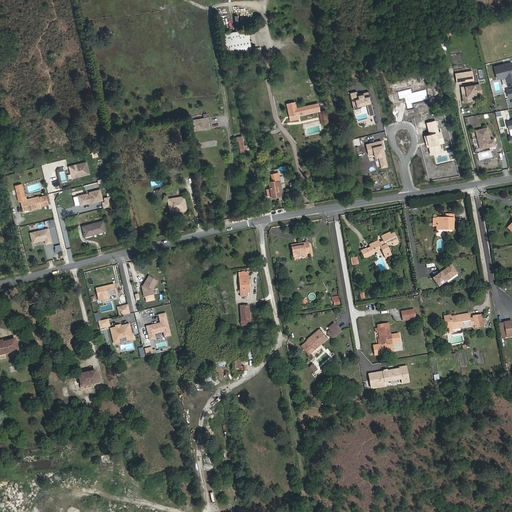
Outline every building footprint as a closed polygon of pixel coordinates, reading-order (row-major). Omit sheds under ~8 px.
[(249,37),(248,29),(223,34),(224,42),(249,37)] [(252,52),(249,37),(224,42),(227,57),(252,52)] [(465,66),(463,56),(460,56),(450,58),(453,69),(465,66)] [(511,64),(511,63),(494,67),(497,78),(501,77),(501,79),(506,78),(508,86),(511,85),(511,88),(507,90),(509,98),(511,96),(511,64)] [(474,79),(474,75),(472,69),(456,73),(457,82),(468,79),(468,80),(474,79)] [(477,98),(476,92),(476,89),(467,91),(466,87),(461,88),(462,100),(477,98)] [(328,122),(325,110),(319,112),(322,124),(328,122)] [(208,117),(191,118),(192,130),(209,129),(208,117)] [(475,130),(480,149),(495,145),(494,139),(490,140),(487,128),(475,130)] [(69,166),(72,178),(89,174),(86,162),(69,166)] [(282,192),(278,173),(271,175),(272,182),(269,183),(270,189),(266,190),(268,196),(271,196),(272,198),(278,197),(277,193),(282,192)] [(24,194),(22,185),(16,186),(18,195),(24,194)] [(87,193),(78,196),(80,205),(90,203),(89,202),(92,201),(92,203),(103,200),(100,190),(89,192),(90,194),(88,195),(87,193)] [(41,206),(39,196),(26,200),(26,196),(24,196),(24,194),(18,195),(19,202),(21,201),(23,211),(41,206)] [(187,210),(185,197),(169,199),(171,212),(187,210)] [(453,230),(453,215),(446,214),(446,218),(437,218),(437,228),(447,228),(447,229),(453,230)] [(105,231),(103,221),(83,226),(85,236),(105,231)] [(48,229),(34,232),(35,236),(31,237),(33,242),(45,239),(46,244),(52,242),(48,229)] [(27,242),(25,234),(24,234),(24,232),(18,233),(21,244),(27,242)] [(379,243),(378,241),(369,245),(370,247),(373,252),(381,248),(385,257),(391,254),(387,245),(392,243),(393,245),(398,242),(394,233),(390,235),(389,233),(381,236),(384,241),(379,243)] [(306,254),(304,243),(291,245),(293,257),(294,257),(306,255),(306,254)] [(370,256),(367,248),(361,251),(365,258),(370,256)] [(439,286),(457,273),(451,265),(433,278),(439,286)] [(249,292),(248,272),(239,273),(239,278),(241,297),(248,296),(247,293),(249,292)] [(142,288),(144,297),(146,297),(153,295),(154,294),(153,289),(158,281),(149,276),(142,288)] [(96,289),(99,301),(108,299),(107,296),(116,294),(114,284),(96,289)] [(130,314),(128,305),(119,307),(121,316),(130,314)] [(250,325),(249,305),(240,306),(242,325),(250,325)] [(416,318),(414,309),(402,312),(403,321),(416,318)] [(482,319),(481,315),(473,316),(473,318),(470,318),(469,313),(450,317),(450,315),(444,316),(446,325),(441,326),(443,334),(453,333),(452,329),(474,325),(475,328),(483,326),(483,325),(482,319)] [(161,323),(147,327),(150,340),(156,339),(154,333),(164,331),(165,337),(171,335),(165,314),(159,315),(161,323)] [(98,321),(100,328),(109,326),(108,319),(98,321)] [(333,338),(341,332),(334,323),(329,328),(331,330),(328,332),(333,338)] [(506,337),(504,323),(497,324),(500,338),(506,337)] [(110,329),(114,344),(120,342),(119,338),(126,337),(127,341),(133,339),(129,324),(120,326),(119,328),(117,328),(116,327),(110,329)] [(392,343),(389,326),(375,328),(376,333),(379,332),(380,338),(381,345),(392,343)] [(309,355),(327,339),(319,330),(307,340),(307,341),(301,346),(309,355)] [(380,349),(392,347),(392,343),(381,345),(380,338),(378,338),(380,349)] [(0,355),(18,350),(15,339),(4,342),(3,340),(0,341),(0,355)] [(212,381),(235,377),(232,361),(222,363),(222,362),(218,362),(219,363),(214,364),(212,364),(212,369),(210,369),(210,371),(203,372),(205,382),(212,381)] [(317,370),(312,364),(309,367),(314,373),(317,370)] [(99,382),(96,370),(78,375),(82,389),(91,387),(90,385),(99,382)]
